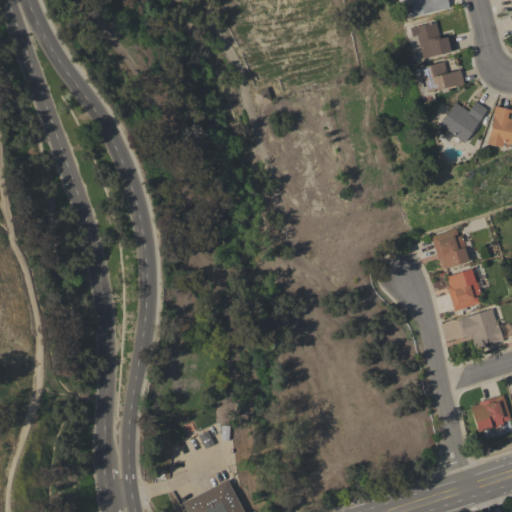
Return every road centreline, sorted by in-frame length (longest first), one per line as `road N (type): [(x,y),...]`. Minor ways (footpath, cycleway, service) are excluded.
road 1 (secondary): [(135,511),(128,431),(147,291),(139,212),(115,144),(25,0)]
road 2 (secondary): [(6,0),(95,251),(106,311),(104,469)]
road 3 (residential): [(398,275),(413,303),(461,490)]
road 4 (secondary): [(398,511),(511,473)]
